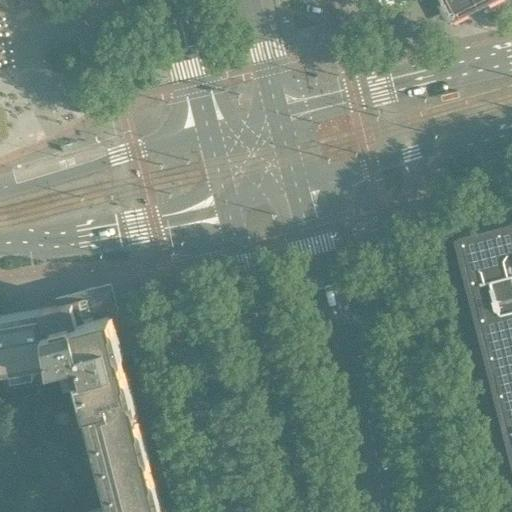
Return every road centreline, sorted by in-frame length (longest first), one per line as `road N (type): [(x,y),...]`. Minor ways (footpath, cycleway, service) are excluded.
road 1 (residential): [(443,511),(395,275),(429,240),(443,146)]
road 2 (primary): [(371,511),(292,189)]
road 3 (primary): [(228,207),(307,511)]
road 4 (tertiary): [(0,246),(228,207)]
road 5 (residential): [(171,290),(228,511)]
road 6 (tertiary): [(209,131),(0,188)]
road 7 (tertiary): [(447,73),(273,114)]
road 8 (tertiary): [(292,189),(443,146)]
road 9 (residential): [(447,73),(330,0)]
road 10 (primary): [(175,0),(209,131)]
